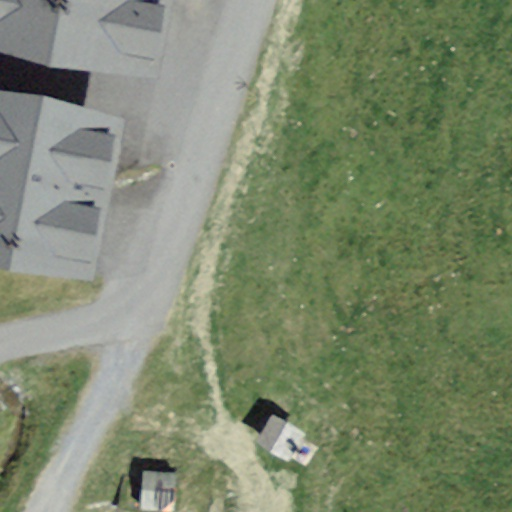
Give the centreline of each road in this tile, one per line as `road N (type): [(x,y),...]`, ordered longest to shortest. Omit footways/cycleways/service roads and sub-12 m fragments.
road 1 (residential): [(251,0),(132,341)]
road 2 (track): [(132,341),(50,511)]
